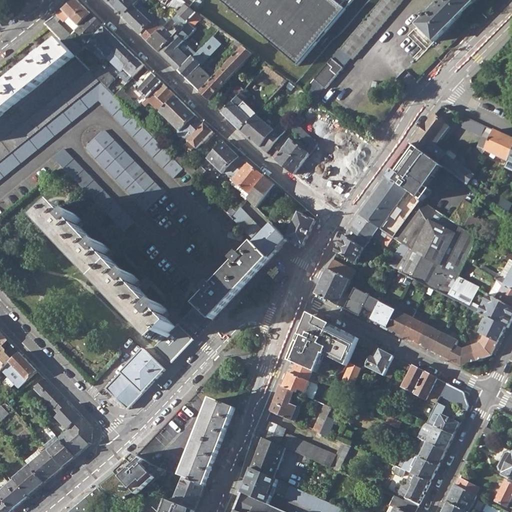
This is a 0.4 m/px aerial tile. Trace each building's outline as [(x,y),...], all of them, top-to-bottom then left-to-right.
[(69,16),(79,26),(91,13),(77,0),(74,0),(44,23),(61,40),(63,43),(68,38),(70,35),(63,28),(61,30),(54,22),(60,17),(64,21),(69,16)] [(110,0),(108,2),(124,17),(138,2),(140,0),(110,0)] [(168,2),(178,11),(185,3),(180,0),(142,0),(144,2),(146,0),(160,0),(166,4),(168,2)] [(185,0),(192,5),(195,0),(220,0),(301,64),(353,0),(185,0)] [(381,0),(339,50),(351,61),(401,0),(381,0)] [(440,0),(416,25),(433,42),(473,0),(440,0)] [(153,16),(138,2),(124,17),(149,42),(164,27),(164,26),(160,21),(159,22),(157,24),(151,24),(149,20),(153,16)] [(177,12),(185,20),(188,22),(197,13),(192,8),(190,7),(185,3),(178,11),(177,12)] [(81,37),(88,43),(104,27),(91,13),(79,26),(77,28),(83,35),(81,37)] [(160,53),(175,66),(180,72),(187,63),(191,60),(179,49),(185,42),(184,41),(189,37),(187,35),(203,17),(197,13),(188,22),(184,27),(160,53)] [(170,32),(164,27),(149,42),(160,53),(184,27),(182,24),(177,24),(170,32)] [(103,52),(109,58),(122,44),(104,27),(88,43),(86,45),(94,53),(99,49),(106,41),(110,45),(103,52)] [(210,35),(213,37),(220,29),(217,27),(210,35)] [(63,43),(69,49),(74,44),(68,38),(63,43)] [(0,116),(76,56),(69,49),(63,43),(61,40),(44,53),(41,49),(35,54),(38,59),(7,83),(4,79),(0,81),(0,87),(1,88),(0,89),(0,116)] [(99,49),(103,52),(110,45),(106,41),(99,49)] [(81,51),(74,44),(69,49),(76,56),(80,52),(81,51)] [(125,70),(132,77),(144,65),(122,44),(109,58),(108,59),(112,63),(118,57),(120,60),(128,67),(125,70)] [(201,92),(210,101),(254,54),(244,47),(213,80),(201,92)] [(180,72),(201,92),(213,80),(200,68),(207,60),(202,55),(204,52),(201,49),(191,60),(187,63),(180,72)] [(90,71),(94,74),(98,70),(80,52),(76,56),(90,71)] [(313,82),(324,90),(342,68),(330,59),(313,82)] [(117,62),(125,70),(128,67),(120,60),(117,62)] [(114,95),(132,113),(136,109),(143,102),(153,92),(162,82),(144,65),(132,77),(129,80),(136,87),(136,90),(143,96),(135,104),(121,89),(114,95)] [(263,70),(284,86),(290,80),(269,65),(263,70)] [(101,82),(107,88),(115,80),(102,66),(98,70),(94,74),(101,82)] [(94,74),(90,71),(0,144),(0,162),(101,82),(94,74)] [(0,162),(0,180),(100,100),(175,179),(185,169),(180,163),(174,157),(168,151),(146,128),(137,119),(132,113),(114,95),(107,88),(101,82),(0,162)] [(168,106),(177,96),(162,82),(153,92),(143,102),(146,106),(150,102),(162,112),(168,106)] [(232,121),(241,131),(252,120),(248,117),(251,115),(251,112),(243,105),(245,103),(244,102),(247,98),(242,93),(234,101),(223,113),(232,121)] [(217,107),(223,113),(234,101),(228,95),(217,107)] [(184,140),(187,143),(205,123),(177,96),(168,106),(162,112),(184,134),(187,132),(189,134),(184,140)] [(142,114),(136,109),(132,113),(137,119),(142,114)] [(256,144),(267,153),(272,147),(285,131),(278,125),(273,130),(256,115),(252,120),(241,131),(251,141),(256,144)] [(441,164),(468,184),(473,178),(475,175),(454,159),(457,156),(449,150),(446,153),(436,146),(450,128),(435,115),(413,143),(432,157),(441,164)] [(299,127),(304,121),(299,116),(290,126),(316,147),(318,144),(298,128),(299,127)] [(183,147),(189,153),(195,147),(197,149),(213,131),(205,123),(187,143),(183,147)] [(146,128),(168,151),(173,147),(165,139),(164,141),(158,135),(159,134),(151,124),(146,128)] [(469,166),(477,170),(486,150),(495,131),(488,128),(469,166)] [(86,148),(146,211),(165,193),(105,130),(86,148)] [(511,138),(495,131),(486,150),(508,160),(511,151),(511,138)] [(276,160),(295,174),(310,155),(291,141),(276,160)] [(209,158),(223,173),(225,172),(234,181),(248,163),(224,142),(209,158)] [(413,143),(388,178),(419,198),(424,201),(432,190),(426,185),(441,164),(432,157),(413,143)] [(267,153),(271,156),(276,150),(272,147),(267,153)] [(55,158),(125,232),(135,223),(64,149),(55,158)] [(174,157),(180,163),(184,159),(180,155),(178,157),(176,154),(174,157)] [(196,172),(184,159),(180,163),(185,169),(192,176),(196,172)] [(234,181),(251,194),(265,176),(248,163),(234,181)] [(192,176),(197,181),(206,171),(201,166),(196,172),(192,176)] [(249,198),(258,208),(275,185),(265,176),(251,194),(249,198)] [(388,234),(392,236),(419,198),(388,178),(361,216),(388,234)] [(485,187),(473,178),(468,184),(481,193),(485,187)] [(419,198),(392,236),(395,238),(409,248),(402,258),(396,269),(395,270),(448,297),(459,276),(479,238),(463,227),(451,219),(424,201),(419,198)] [(459,209),(451,219),(463,227),(464,226),(471,215),(476,206),(465,199),(459,209)] [(155,347),(172,363),(194,340),(178,324),(176,327),(165,315),(169,311),(162,304),(158,308),(136,285),(140,281),(134,274),(130,278),(107,254),(111,250),(104,244),(100,247),(78,224),(82,221),(76,214),(72,218),(61,206),(45,221),(160,342),(155,347)] [(233,217),(254,236),(263,227),(242,208),(233,217)] [(296,244),(303,248),(316,221),(299,213),(286,239),(288,240),(296,244)] [(464,226),(473,232),(480,220),(471,215),(464,226)] [(384,240),(388,234),(361,216),(353,226),(372,239),(375,235),(384,240)] [(272,258),(288,241),(288,240),(286,239),(273,224),(256,242),(272,258)] [(364,249),(373,254),(376,250),(368,245),(372,239),(353,226),(345,236),(364,249)] [(357,264),(364,249),(345,236),(337,252),(357,264)] [(409,248),(395,238),(392,243),(399,248),(396,254),(402,258),(409,248)] [(256,242),(256,243),(271,258),(272,258),(256,242)] [(182,321),(198,336),(271,258),(256,243),(244,256),(240,253),(234,260),(237,263),(215,286),(212,283),(206,290),(209,293),(182,321)] [(389,264),(396,269),(402,258),(396,254),(389,264)] [(329,270),(353,281),(357,273),(333,260),(329,270)] [(317,295),(340,307),(353,281),(329,270),(317,295)] [(504,284),(511,289),(511,270),(507,279),(498,274),(497,276),(495,275),(495,274),(489,270),(487,273),(497,280),(503,284),(504,284)] [(472,304),(477,295),(466,289),(470,283),(459,276),(448,297),(458,303),(477,312),(479,307),(472,304)] [(497,299),(511,307),(511,289),(504,284),(503,284),(497,280),(492,289),(499,293),(496,299),(497,299)] [(480,290),(470,283),(466,289),(477,295),(480,290)] [(356,289),(346,310),(360,317),(365,308),(376,314),(381,303),(370,296),(371,295),(367,292),(366,294),(356,289)] [(492,289),(489,295),(496,299),(499,293),(492,289)] [(507,327),(508,328),(511,320),(511,307),(497,299),(496,299),(489,295),(480,313),(488,317),(507,327)] [(374,322),(383,303),(381,303),(376,314),(372,321),(374,322)] [(390,329),(398,311),(385,304),(383,303),(374,322),(383,326),(382,328),(389,332),(390,329)] [(398,311),(390,329),(398,334),(397,335),(405,339),(406,337),(414,318),(417,311),(402,303),(398,311)] [(325,347),(327,343),(335,327),(310,314),(301,335),(325,347)] [(507,327),(488,317),(479,333),(484,336),(500,344),(504,338),(502,336),(507,327)] [(413,344),(420,347),(430,326),(414,318),(406,337),(414,342),(413,344)] [(428,349),(436,352),(444,333),(430,326),(420,347),(427,350),(428,349)] [(327,343),(329,345),(333,336),(337,328),(335,327),(327,343)] [(334,352),(347,358),(350,353),(352,353),(359,339),(337,328),(333,336),(340,340),(336,348),(334,352)] [(7,340),(0,332),(0,372),(10,363),(4,356),(5,354),(5,351),(1,346),(7,340)] [(443,359),(450,362),(457,346),(459,341),(444,333),(436,352),(444,357),(443,359)] [(329,345),(336,348),(340,340),(333,336),(329,345)] [(500,344),(484,336),(481,343),(472,346),(476,360),(493,355),(495,350),(497,351),(500,344)] [(450,362),(456,365),(457,363),(462,365),(476,360),(472,346),(464,349),(457,346),(450,362)] [(144,349),(106,389),(128,410),(166,370),(144,349)] [(395,357),(381,350),(376,359),(373,357),(371,359),(369,358),(366,363),(369,364),(367,367),(385,376),(386,375),(395,357)] [(10,363),(27,382),(38,372),(20,353),(10,363)] [(386,375),(390,377),(394,370),(396,371),(402,360),(395,357),(386,375)] [(403,389),(410,392),(416,394),(427,373),(408,364),(406,368),(408,369),(404,377),(408,379),(403,389)] [(290,374),(285,387),(296,392),(298,393),(312,399),(317,388),(316,385),(308,382),(313,372),(297,365),(293,375),(290,374)] [(344,383),(353,387),(361,370),(352,365),(344,383)] [(427,373),(416,394),(427,400),(430,393),(441,398),(448,384),(427,373)] [(34,389),(59,414),(69,405),(45,380),(34,389)] [(441,398),(438,403),(442,405),(443,406),(446,398),(467,409),(469,406),(465,392),(448,384),(441,398)] [(270,412),(292,421),(297,408),(291,405),(296,392),(285,387),(281,386),(270,412)] [(337,399),(344,402),(348,393),(341,390),(337,399)] [(407,413),(416,394),(410,392),(402,410),(407,413)] [(438,403),(441,398),(430,393),(427,400),(437,405),(438,403)] [(331,412),(338,415),(344,402),(337,399),(332,409),(331,412)] [(184,478),(205,486),(236,408),(214,400),(183,478),(184,478)] [(60,441),(74,458),(91,444),(91,429),(69,405),(59,414),(56,417),(69,430),(59,439),(60,441)] [(0,407),(0,421),(8,415),(1,406),(0,407)] [(425,422),(428,423),(431,418),(431,417),(416,410),(414,416),(425,422)] [(438,422),(431,418),(428,423),(454,435),(460,423),(442,414),(438,422)] [(264,439),(279,446),(286,430),(266,421),(260,437),(264,439)] [(321,434),(328,437),(334,424),(327,421),(321,434)] [(390,425),(404,431),(406,428),(392,421),(390,425)] [(428,423),(425,422),(418,437),(429,442),(447,451),(454,435),(428,423)] [(292,434),(286,448),(287,449),(330,467),(337,453),(292,434)] [(252,468),(275,478),(287,449),(286,448),(279,446),(264,439),(252,468)] [(48,451),(62,468),(74,458),(60,441),(48,451)] [(419,447),(415,456),(439,467),(447,451),(429,442),(425,450),(419,447)] [(29,467),(43,484),(62,468),(48,451),(47,450),(29,467)] [(330,467),(339,471),(347,454),(339,451),(338,454),(337,453),(330,467)] [(508,477),(511,478),(511,453),(509,452),(505,453),(499,467),(499,471),(505,473),(504,475),(508,477)] [(408,453),(401,468),(405,471),(411,473),(415,475),(416,475),(431,482),(439,467),(415,456),(408,453)] [(136,455),(115,472),(135,494),(155,478),(144,464),(148,461),(136,455)] [(11,481),(26,499),(43,484),(29,467),(11,481)] [(403,476),(405,471),(401,468),(397,467),(394,472),(403,476)] [(252,468),(242,494),(269,505),(279,480),(275,478),(252,468)] [(172,474),(167,471),(161,475),(159,477),(165,485),(172,474)] [(339,471),(328,495),(334,497),(345,473),(339,471)] [(411,473),(406,483),(411,485),(415,475),(411,473)] [(415,475),(411,485),(406,483),(402,484),(398,492),(400,495),(420,504),(431,482),(416,475),(415,475)] [(184,478),(175,503),(195,510),(205,486),(184,478)] [(457,486),(477,496),(481,488),(461,478),(457,486)] [(0,491),(0,497),(11,511),(26,499),(11,481),(0,491)] [(496,502),(508,507),(511,499),(511,483),(507,481),(496,502)] [(285,497),(318,511),(342,511),(344,508),(333,503),(325,500),(291,485),(285,497)] [(448,503),(466,511),(469,511),(478,496),(477,496),(457,486),(448,503)] [(67,511),(86,511),(101,493),(96,488),(67,511)] [(284,511),(269,505),(242,494),(234,511),(284,511)] [(325,500),(333,503),(335,498),(334,497),(328,495),(325,500)] [(416,511),(419,507),(396,496),(391,505),(397,508),(394,511),(416,511)] [(0,511),(9,511),(11,511),(0,497),(0,511)] [(194,511),(195,510),(175,503),(167,500),(162,511),(194,511)] [(466,511),(448,503),(443,511),(466,511)]
